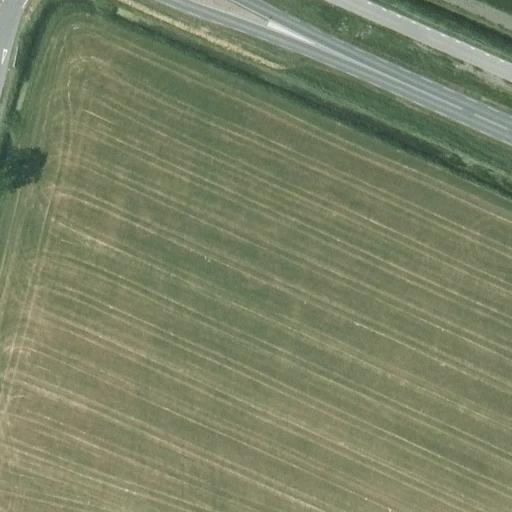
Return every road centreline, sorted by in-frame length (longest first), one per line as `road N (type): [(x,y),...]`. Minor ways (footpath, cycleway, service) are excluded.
road 1 (secondary): [(511,132),(210,0)]
road 2 (unclassified): [(511,74),(343,0)]
